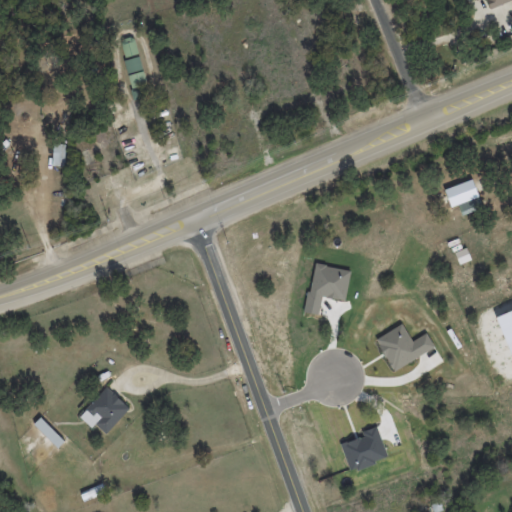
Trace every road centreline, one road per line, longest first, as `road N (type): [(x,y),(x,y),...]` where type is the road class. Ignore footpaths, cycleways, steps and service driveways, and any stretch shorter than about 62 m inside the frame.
road 1 (secondary): [(0,297),(511,83)]
road 2 (residential): [(194,218),(303,511)]
road 3 (residential): [(426,120),(375,0)]
